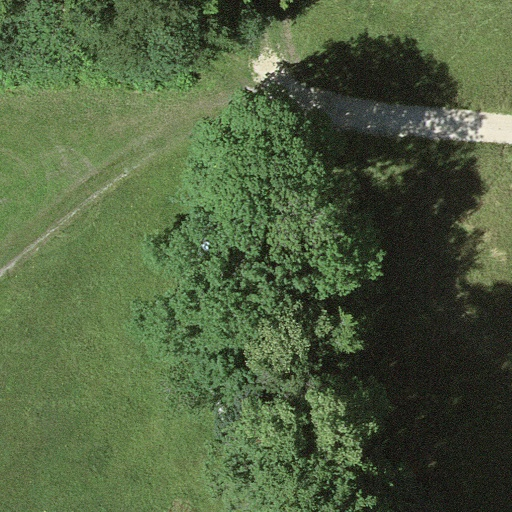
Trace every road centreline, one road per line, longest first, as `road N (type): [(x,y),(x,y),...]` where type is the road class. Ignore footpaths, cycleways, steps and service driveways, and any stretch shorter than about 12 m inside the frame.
road 1 (track): [(0,9),(141,34),(241,67),(0,267)]
road 2 (track): [(241,67),(315,99),(387,117),(511,132)]
